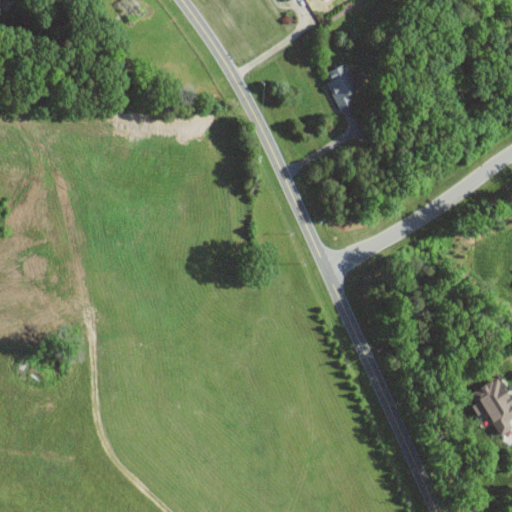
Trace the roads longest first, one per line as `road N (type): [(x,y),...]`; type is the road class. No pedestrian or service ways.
road 1 (residential): [(436,511),(250,107),(181,0)]
road 2 (residential): [(327,273),(511,153)]
